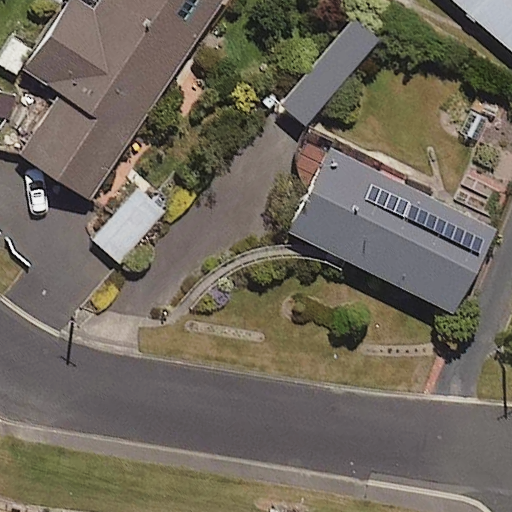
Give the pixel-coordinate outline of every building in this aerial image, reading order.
[(47,87),(7,148),(78,194),(204,0),(84,0),(83,2),(79,0),(51,0),(10,63),(47,87)] [(511,0),(448,0),(511,53),(511,0)] [(378,35),(354,14),(279,103),(303,123),(378,35)] [(312,136),(269,221),(437,304),(479,218),(312,136)] [(166,206),(140,183),(93,236),(119,259),(166,206)]
